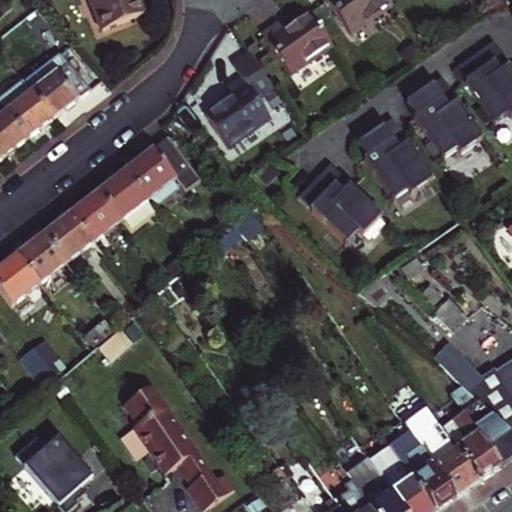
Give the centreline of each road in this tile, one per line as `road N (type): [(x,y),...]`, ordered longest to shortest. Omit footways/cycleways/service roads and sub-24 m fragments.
road 1 (residential): [(0,208),(168,80),(193,45),(198,12)]
road 2 (residential): [(511,43),(499,24),(323,145)]
